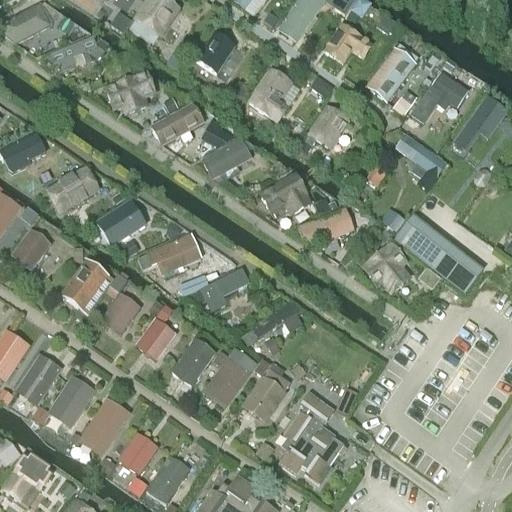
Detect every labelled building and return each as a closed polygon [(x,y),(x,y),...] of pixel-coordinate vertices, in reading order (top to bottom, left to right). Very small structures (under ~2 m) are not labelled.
[(77,0),(96,12),(102,3),(103,0),(77,0)] [(159,40),(177,13),(156,0),(147,0),(128,32),(148,46),(153,36),(159,40)] [(238,0),(234,6),(244,14),(254,0),(238,0)] [(295,48),(325,4),(320,1),(318,0),(301,0),(297,7),(277,36),(288,43),(295,48)] [(0,34),(4,43),(13,50),(51,30),(40,10),(0,30),(0,34)] [(337,36),(320,63),(343,77),(352,64),(363,69),(370,58),(337,36)] [(215,78),(233,51),(213,38),(195,64),(215,78)] [(97,65),(103,57),(95,51),(92,42),(45,61),(50,72),(86,58),(86,57),(97,65)] [(375,102),(385,109),(414,69),(394,53),(385,66),(365,94),(375,102)] [(145,103),(155,99),(145,74),(101,92),(111,116),(120,113),(123,121),(148,111),(145,103)] [(290,111),(280,105),(290,89),(270,75),(252,102),(283,123),(290,111)] [(455,113),(467,96),(439,77),(427,94),(435,100),(430,107),(442,116),(447,108),(455,113)] [(486,99),(465,128),(479,139),(501,109),(486,99)] [(160,151),(179,141),(203,128),(192,110),(184,114),(150,133),(160,151)] [(329,153),(346,126),(326,113),(304,146),(311,151),(316,144),(329,153)] [(27,166),(44,157),(35,138),(3,154),(0,155),(0,161),(9,179),(29,169),(27,166)] [(248,159),(240,145),(240,144),(201,165),(209,181),(248,159)] [(435,181),(443,170),(411,147),(403,159),(427,176),(418,190),(425,196),(436,182),(435,181)] [(94,193),(90,185),(92,184),(86,173),(51,192),(44,195),(55,215),(82,200),(94,193)] [(259,200),(269,218),(285,209),(291,220),(308,210),(293,181),(259,200)] [(93,230),(100,241),(140,216),(134,205),(93,230)] [(0,240),(17,218),(0,206),(0,240)] [(311,252),(312,251),(352,236),(344,213),(297,232),(301,244),(303,243),(311,252)] [(393,245),(410,258),(429,233),(412,220),(393,245)] [(10,260),(31,275),(50,249),(29,233),(10,260)] [(160,281),(199,264),(195,253),(190,241),(137,264),(142,275),(155,270),(160,281)] [(403,271),(407,268),(399,258),(391,248),(358,271),(374,293),(380,289),(389,300),(411,283),(403,271)] [(482,275),(465,261),(446,286),(463,300),(482,275)] [(82,313),(102,285),(106,280),(84,265),(61,298),(82,313)] [(199,295),(210,318),(226,310),(222,302),(249,289),(241,274),(199,295)] [(100,324),(120,339),(140,312),(119,297),(100,324)] [(256,343),(296,318),(290,307),(249,332),(256,343)] [(135,350),(155,364),(175,337),(155,322),(135,350)] [(0,343),(0,387),(3,390),(29,351),(5,336),(0,343)] [(306,378),(345,352),(338,341),(299,368),(306,378)] [(191,390),(210,363),(214,357),(193,342),(170,375),(191,390)] [(224,413),(251,376),(256,369),(233,353),(201,397),(224,413)] [(62,373),(38,357),(13,396),(37,411),(62,373)] [(281,399),(286,391),(267,377),(261,385),(246,406),(266,420),(281,399)] [(70,433),(95,395),(70,380),(46,418),(70,433)] [(323,427),(325,428),(333,417),(307,399),(299,410),(303,413),(300,418),(299,418),(283,441),(286,444),(280,453),(286,457),(278,468),(294,480),(300,472),(306,475),(303,479),(318,489),(330,473),(328,472),(343,451),(333,444),(333,442),(320,432),(323,427)] [(80,440),(104,456),(129,418),(106,402),(80,440)] [(138,479),(157,451),(136,437),(117,465),(138,479)] [(40,482),(29,474),(35,466),(23,458),(18,467),(20,469),(2,495),(22,509),(40,482)] [(149,488),(171,502),(189,474),(168,459),(149,488)] [(268,511),(260,506),(259,508),(249,501),(254,494),(236,482),(228,493),(222,489),(215,498),(212,496),(200,511),(268,511)]
